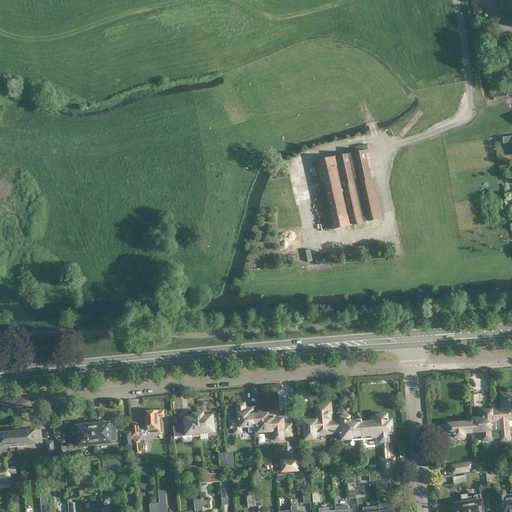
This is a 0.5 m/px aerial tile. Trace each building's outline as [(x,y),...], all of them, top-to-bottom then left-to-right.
[(511,66),(511,65),(509,67),(498,75),(502,80),(511,72),(511,66)] [(367,149),(316,160),(332,228),(382,217),(373,178),(370,179),(365,153),(368,152),(367,149)] [(499,430),(500,439),(500,441),(509,440),(508,421),(511,420),(511,394),(508,394),(508,392),(501,393),(502,409),(491,410),(493,431),(499,430)] [(316,419),(303,420),(304,440),(314,439),(316,436),(316,434),(340,433),(340,434),(341,434),(340,419),(332,419),(331,402),(322,403),(322,405),(315,406),(316,419)] [(244,403),(237,404),(238,421),(230,421),(230,428),(234,428),(234,434),(241,433),(241,428),(248,427),(249,433),(258,432),(256,415),(252,416),(252,415),(249,416),(249,412),(245,413),(244,403)] [(492,439),(500,439),(499,430),(493,431),(491,410),(482,410),(483,417),(471,418),(472,422),(473,432),(480,431),(481,443),(493,442),(492,439)] [(148,417),(145,417),(146,428),(139,428),(139,422),(131,423),(135,457),(142,456),(140,439),(152,438),(151,435),(160,434),(160,430),(163,430),(162,418),(164,417),(163,411),(147,412),(148,417)] [(183,416),(184,426),(173,427),(174,437),(200,434),(198,413),(191,414),(191,416),(183,416)] [(198,413),(200,434),(215,433),(213,414),(205,415),(205,413),(198,413)] [(267,417),(267,414),(256,415),(258,432),(273,431),(274,442),(284,441),(283,430),(283,424),(278,425),(277,416),(267,417)] [(376,421),(362,422),(363,438),(380,437),(381,442),(389,442),(388,434),(393,434),(392,420),(388,420),(388,419),(387,419),(387,414),(376,415),(376,421)] [(349,416),(339,416),(340,419),(341,434),(341,440),(363,438),(362,422),(362,421),(361,421),(361,420),(350,420),(349,416)] [(465,433),(473,432),(472,422),(453,423),(454,426),(443,427),(444,434),(454,434),(454,438),(465,437),(465,433)] [(109,423),(93,425),(95,445),(111,443),(110,431),(113,431),(115,430),(115,425),(113,424),(110,424),(109,423)] [(95,445),(93,425),(77,427),(77,428),(73,428),(71,430),(72,434),(73,436),(77,435),(79,446),(95,445)] [(16,432),(17,445),(42,443),(41,435),(36,435),(36,430),(16,432)] [(0,446),(17,445),(16,432),(0,433),(0,446)] [(130,432),(124,433),(126,453),(133,452),(130,432)] [(59,455),(66,454),(65,440),(58,440),(59,455)] [(225,453),(226,470),(234,470),(233,452),(225,453)] [(219,469),(226,470),(225,453),(218,454),(219,469)] [(394,458),(381,459),(382,475),(395,474),(394,458)] [(297,470),(296,461),(276,461),(276,470),(297,470)] [(488,483),(488,485),(494,484),(493,473),(486,474),(488,483)] [(355,487),(354,475),(346,475),(349,499),(356,498),(355,487)] [(376,479),(377,487),(388,486),(387,479),(376,479)] [(488,485),(488,483),(482,484),(479,488),(481,498),(480,495),(475,496),(474,497),(474,501),(468,502),(469,511),(482,511),(481,499),(490,498),(488,485)] [(355,487),(356,498),(365,497),(364,486),(355,487)] [(505,497),(505,494),(504,490),(502,489),(497,490),(498,495),(500,511),(511,511),(511,498),(511,493),(511,496),(505,497)] [(313,503),(320,502),(319,491),(312,491),(313,503)] [(461,495),(462,503),(456,504),(456,511),(469,511),(468,502),(467,494),(461,495)] [(148,511),(159,511),(158,503),(148,504),(148,511)]
